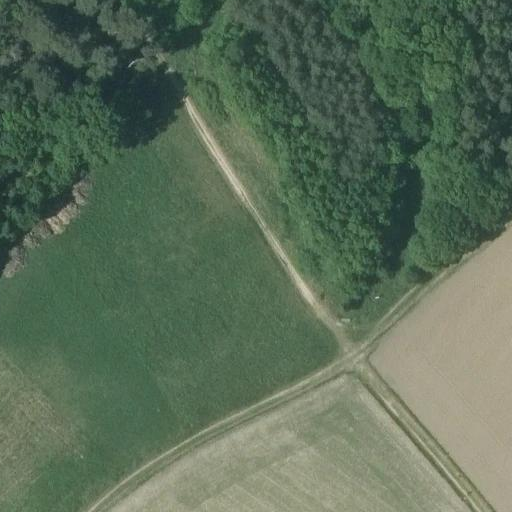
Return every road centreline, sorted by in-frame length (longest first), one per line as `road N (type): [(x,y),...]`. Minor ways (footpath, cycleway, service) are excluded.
road 1 (track): [(89,511),(155,460),(350,360)]
road 2 (track): [(463,511),(350,360)]
